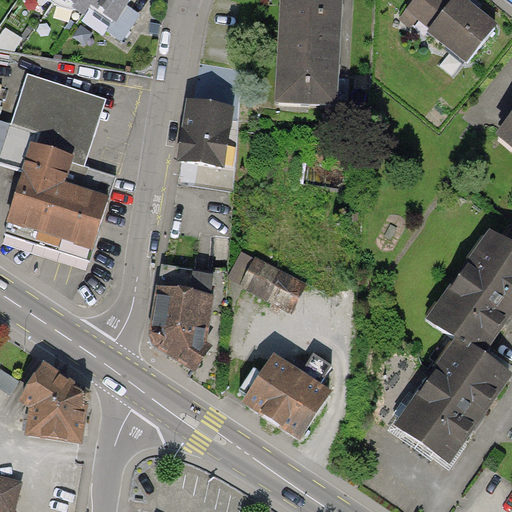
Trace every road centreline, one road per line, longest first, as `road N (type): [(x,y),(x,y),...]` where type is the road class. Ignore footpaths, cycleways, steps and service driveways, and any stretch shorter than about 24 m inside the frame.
road 1 (residential): [(102,361),(135,298),(189,0)]
road 2 (primary): [(144,391),(330,511)]
road 3 (residential): [(144,391),(120,432),(102,511)]
road 4 (primary): [(0,294),(102,361)]
